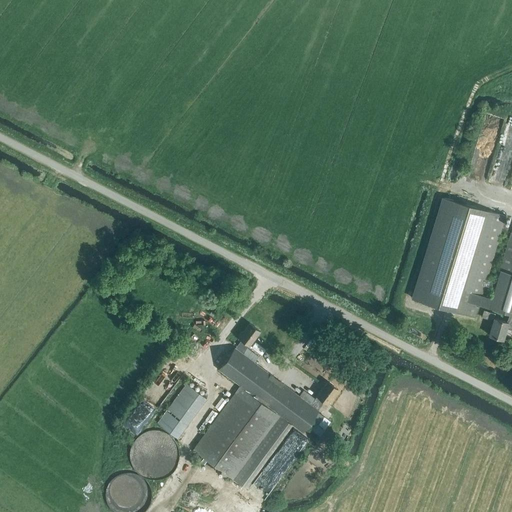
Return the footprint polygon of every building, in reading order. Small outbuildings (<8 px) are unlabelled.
[(506,328),(511,329),(511,228),(496,283),(486,280),(504,216),(443,198),(413,299),(475,317),(478,305),(509,314),(507,322),(494,318),(489,335),(503,339),(506,328)] [(241,340),(235,348),(218,370),(240,386),(193,449),(204,457),(207,460),(213,464),(276,379),(253,362),(258,356),(247,348),(249,345),(249,346),(260,331),(249,323),(243,332),(242,332),(239,336),(240,336),(238,338),(241,340)] [(469,339),(471,335),(457,330),(455,335),(469,339)] [(327,382),(316,396),(317,396),(315,399),(304,390),(299,396),(276,379),(213,464),(222,471),(227,475),(241,485),(288,422),(302,432),(318,411),(318,410),(324,402),(327,404),(328,403),(329,403),(332,399),(331,399),(338,390),(327,382)] [(157,422),(177,437),(206,398),(186,383),(157,422)] [(311,429),(320,436),(324,430),(315,423),(311,429)] [(165,441),(163,440),(161,438),(158,437),(156,436),(153,436),(150,436),(147,436),(145,437),(142,438),(140,440),(138,441),(136,443),(134,446),(133,448),(132,451),(132,454),(132,456),(132,459),(133,462),(134,464),(136,467),(138,469),(140,471),(142,472),(145,473),(147,474),(150,474),(153,474),(155,474),(158,473),(161,472),(163,471),(165,469),(167,467),(168,464),(170,462),(170,459),(171,457),(171,454),(170,451),(170,448),(168,446),(167,443),(165,441)] [(143,478),(141,476),(138,474),(136,473),(133,472),(130,471),(127,471),(124,471),(121,472),(118,473),(115,474),(113,476),(111,478),(109,480),(107,483),(106,485),(105,488),(104,491),(104,494),(104,497),(105,500),(106,503),(107,506),(109,508),(111,510),(112,511),(141,511),(143,510),(145,508),(147,505),(148,503),(149,500),(150,497),(150,494),(150,491),(149,488),(148,485),(147,482),(145,480),(143,478)]
